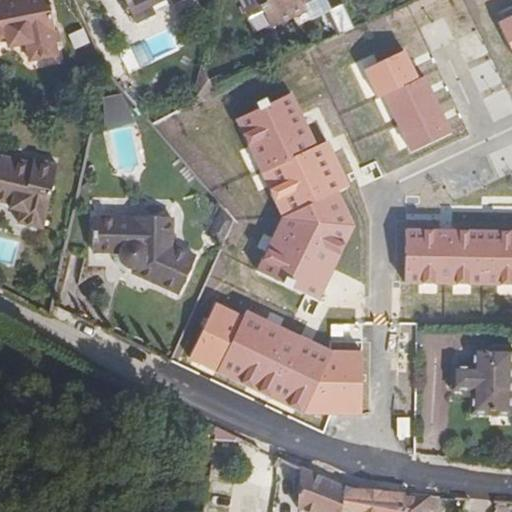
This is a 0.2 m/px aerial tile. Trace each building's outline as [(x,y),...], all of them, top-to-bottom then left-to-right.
[(18,35),(19,42),(26,42),(29,59),(56,54),(51,30),(53,29),(47,0),(0,0),(0,38),(7,37),(18,35)] [(123,0),(136,28),(157,19),(154,12),(169,4),(171,8),(189,0),(123,0)] [(258,6),(261,10),(264,9),(271,24),(306,8),(304,5),(314,0),(240,0),(246,12),(258,6)] [(353,30),(341,5),(327,12),(338,37),(353,30)] [(249,16),(261,10),(258,6),(246,12),(249,16)] [(9,45),(19,42),(18,35),(7,37),(9,45)] [(97,99),(105,131),(131,124),(123,92),(97,99)] [(0,171),(15,175),(19,161),(0,156),(0,171)] [(19,208),(18,211),(15,224),(40,229),(55,164),(41,162),(40,166),(19,161),(15,175),(0,171),(0,202),(8,205),(19,208)] [(225,245),(236,222),(224,209),(211,239),(225,245)] [(134,220),(93,219),(92,252),(119,253),(119,258),(124,265),(128,268),(133,270),(133,274),(180,295),(195,258),(171,247),(171,218),(134,218),(134,220)] [(469,414),(489,414),(510,413),(511,391),(511,388),(511,365),(511,363),(510,347),(469,347),(469,366),(448,367),(448,391),(468,391),(469,414)] [(410,510),(412,494),(347,487),(300,469),(297,510),(304,511),(340,511),(341,511),(398,511),(399,509),(410,510)] [(428,511),(430,496),(412,494),(410,510),(399,509),(398,511),(428,511)]
